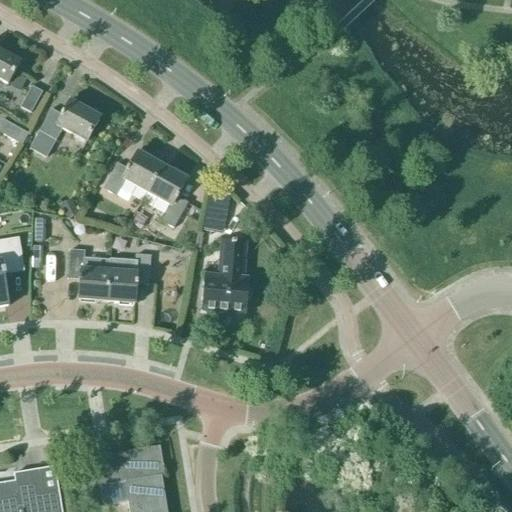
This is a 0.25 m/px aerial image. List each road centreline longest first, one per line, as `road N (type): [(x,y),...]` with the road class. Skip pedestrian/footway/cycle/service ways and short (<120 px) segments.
road 1 (secondary): [(409,343),(326,228),(227,120),(165,69),(52,0)]
road 2 (unclassified): [(195,398),(234,415),(320,411),(409,343)]
road 3 (unclassified): [(0,381),(50,373),(135,381),(195,398)]
road 4 (secondary): [(511,475),(409,343)]
